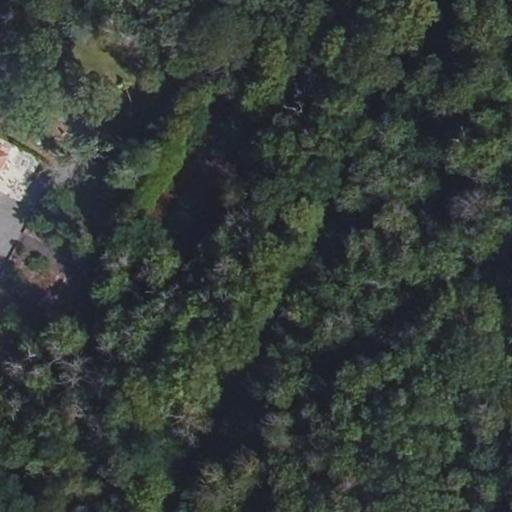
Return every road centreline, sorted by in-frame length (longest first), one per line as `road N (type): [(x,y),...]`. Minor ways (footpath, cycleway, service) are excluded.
road 1 (track): [(135,511),(424,0)]
road 2 (track): [(430,0),(482,375),(511,372)]
road 3 (track): [(414,511),(482,375),(511,340)]
